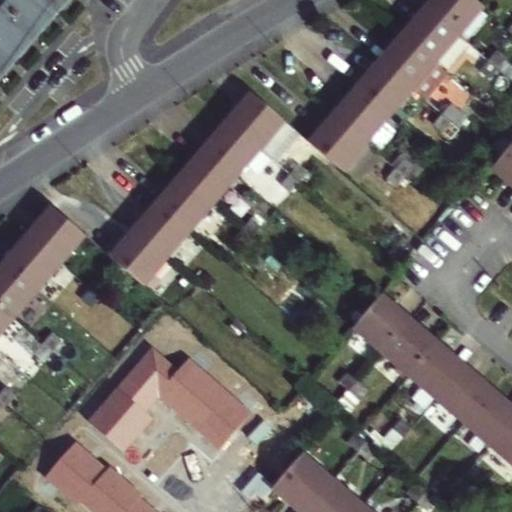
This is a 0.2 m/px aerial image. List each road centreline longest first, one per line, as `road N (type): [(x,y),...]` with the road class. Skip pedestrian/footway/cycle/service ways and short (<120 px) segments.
road 1 (unknown): [(134,21),(63,61),(21,113),(13,174)]
road 2 (residential): [(511,354),(438,289),(496,222),(511,236)]
road 3 (residential): [(139,91),(294,0)]
road 4 (residential): [(0,183),(139,91)]
